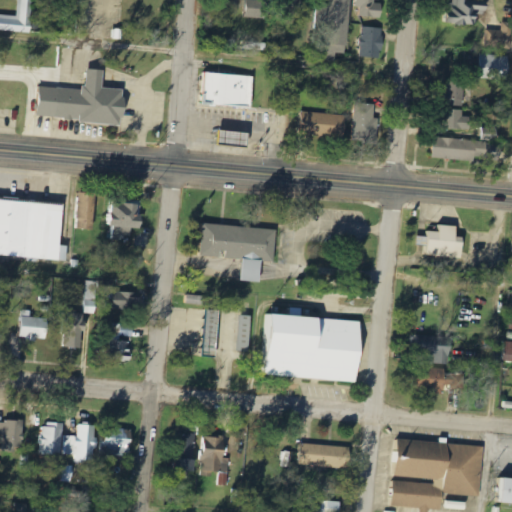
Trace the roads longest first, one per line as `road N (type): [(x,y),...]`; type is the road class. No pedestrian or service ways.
road 1 (secondary): [(511,199),(0,152)]
road 2 (residential): [(0,381),(511,428)]
road 3 (residential): [(365,511),(411,0)]
road 4 (residential): [(143,511),(186,0)]
